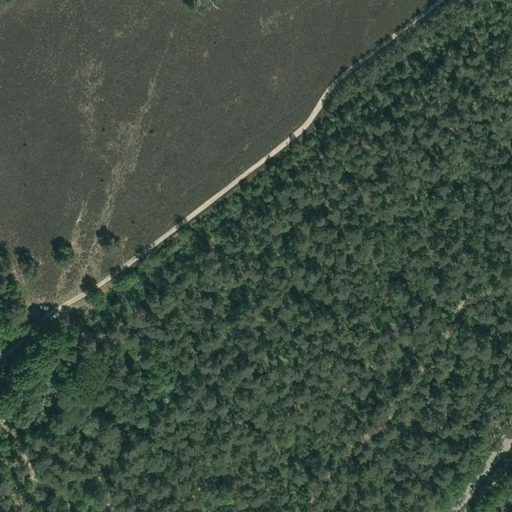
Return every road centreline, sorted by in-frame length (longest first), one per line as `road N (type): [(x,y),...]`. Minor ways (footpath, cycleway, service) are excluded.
road 1 (track): [(441,0),(341,76),(288,142),(32,330),(0,362)]
road 2 (track): [(302,511),(405,396),(452,331),(461,304),(511,281)]
road 3 (track): [(115,511),(0,458)]
